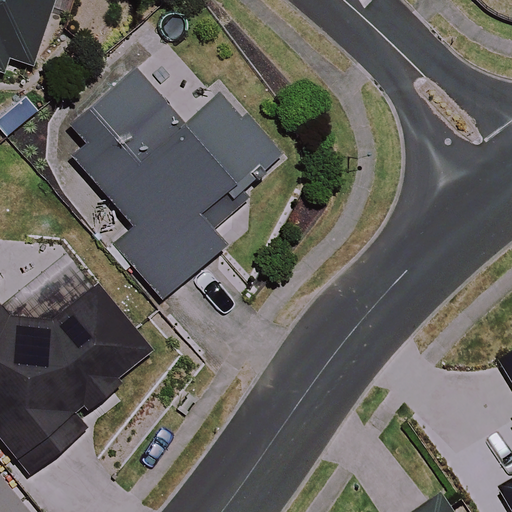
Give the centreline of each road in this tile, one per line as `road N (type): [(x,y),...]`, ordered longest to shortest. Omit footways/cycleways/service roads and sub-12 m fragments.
road 1 (tertiary): [(511,179),(403,270),(220,511)]
road 2 (residential): [(511,179),(403,55),(342,0)]
